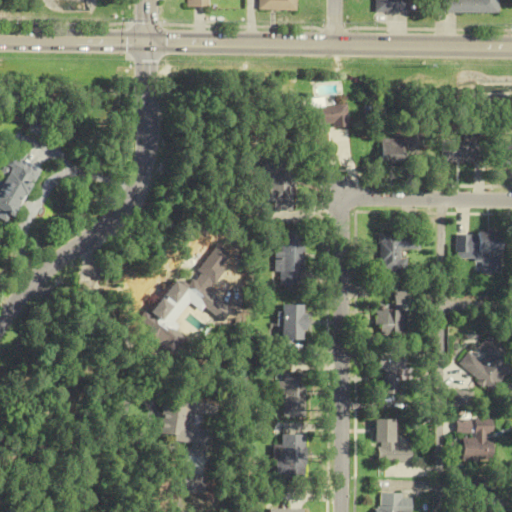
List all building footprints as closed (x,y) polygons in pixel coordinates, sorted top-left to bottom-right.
[(293,10),(293,0),(255,0),(255,10),(293,10)] [(371,0),(372,12),(405,12),(404,0),(371,0)] [(496,13),(495,0),(439,0),(440,13),(496,13)] [(346,127),(346,105),(317,105),(317,100),(307,100),(306,146),(324,146),(324,127),(346,127)] [(24,130),(34,135),(42,120),(31,115),(24,130)] [(403,162),(404,138),(379,137),(379,161),(403,162)] [(439,162),(474,162),(474,141),(439,141),(439,162)] [(511,143),(496,143),(496,167),(511,167),(511,143)] [(0,166),(0,220),(7,224),(32,168),(5,155),(0,166)] [(260,204),(272,204),(272,215),(293,215),(293,162),(259,162),(259,178),(266,178),(267,187),(260,187),(260,204)] [(275,232),(275,277),(304,277),(304,232),(275,232)] [(494,253),(494,233),(454,233),(454,253),(494,253)] [(377,234),(377,273),(403,273),(403,251),(418,251),(418,234),(377,234)] [(147,312),(172,332),(176,327),(190,338),(203,320),(191,311),(197,304),(210,315),(220,302),(185,276),(178,285),(171,280),(161,293),(155,288),(150,294),(157,299),(147,312)] [(405,291),(392,290),(391,309),(375,309),(375,338),(403,338),(405,291)] [(303,340),(303,304),(280,304),(280,340),(303,340)] [(488,392),(511,367),(511,361),(485,336),(474,348),(482,356),(478,361),(468,351),(457,363),(488,392)] [(400,352),(373,352),(373,370),(381,370),(381,395),(400,395),(400,352)] [(282,417),(302,418),(304,373),(282,373),(281,382),(274,382),(274,397),(283,397),(282,417)] [(452,407),(469,407),(469,392),(452,392),(452,407)] [(209,445),(211,429),(190,428),(192,414),(210,416),(211,399),(162,395),(159,435),(173,436),(173,442),(209,445)] [(407,462),(407,447),(394,447),(394,419),(373,419),(372,462),(407,462)] [(460,462),(490,462),(491,419),(454,419),(454,435),(460,435),(460,462)] [(304,474),(304,434),(277,434),(277,474),(304,474)] [(476,484),(475,511),(503,511),(504,484),(476,484)] [(376,494),(376,511),(409,511),(409,494),(376,494)]
